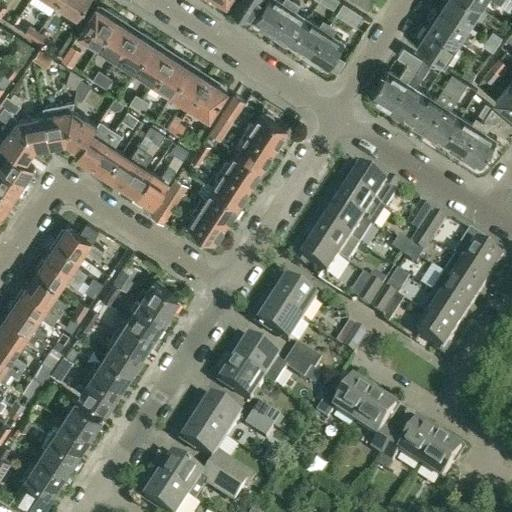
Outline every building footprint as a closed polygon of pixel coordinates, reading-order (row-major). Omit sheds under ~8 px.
[(89,0),(59,0),(58,2),(79,16),(89,0)] [(261,0),(233,0),(230,6),(250,18),(261,0)] [(266,0),(253,20),(272,32),(292,0),(283,0),(282,2),(279,0),(266,0)] [(292,0),(272,32),(291,44),(307,18),(296,11),(300,4),(294,0),(292,0)] [(342,1),(340,0),(318,0),(319,0),(324,0),(335,7),(334,8),(337,10),(342,1)] [(356,0),(368,8),(373,0),(356,0)] [(473,0),(446,0),(442,7),(468,24),(481,5),(473,0)] [(343,18),(350,6),(343,2),(336,13),(343,18)] [(79,33),(98,46),(117,17),(97,5),(79,33)] [(442,7),(429,26),(456,43),(468,24),(442,7)] [(135,29),(117,17),(98,46),(108,52),(105,55),(115,61),(135,29)] [(291,44),(309,56),(329,23),(323,19),(319,25),(307,18),(291,44)] [(345,42),(333,34),(337,27),(329,23),(309,56),(329,68),(345,42)] [(35,39),(40,31),(31,25),(25,33),(35,39)] [(417,46),(443,63),(456,43),(429,26),(417,46)] [(154,41),(135,29),(115,61),(123,66),(125,63),(136,70),(154,41)] [(498,43),(502,36),(494,30),(489,37),(498,43)] [(40,31),(35,39),(44,45),(49,37),(40,31)] [(497,44),(488,38),(483,45),(492,51),(497,44)] [(3,67),(6,69),(4,72),(13,78),(20,69),(19,69),(36,47),(24,40),(3,67)] [(136,70),(154,82),(173,53),(154,41),(136,70)] [(388,69),(371,95),(389,107),(422,57),(404,45),(398,55),(408,61),(398,76),(388,69)] [(46,68),(54,58),(48,54),(48,53),(40,48),(32,58),(46,68)] [(69,49),(63,59),(70,64),(76,54),(69,49)] [(154,82),(172,93),(191,65),(173,53),(154,82)] [(337,55),(329,68),(338,72),(345,60),(337,55)] [(389,107),(408,119),(425,92),(414,86),(430,62),(422,57),(389,107)] [(506,63),(500,58),(498,57),(491,66),(498,72),(506,63)] [(209,77),(191,65),(172,93),(182,99),(179,103),(189,109),(209,77)] [(472,81),(477,72),(468,66),(462,75),(472,81)] [(484,90),(498,72),(491,66),(477,85),(484,90)] [(93,79),(100,84),(107,73),(99,69),(93,79)] [(100,84),(107,89),(114,78),(107,73),(100,84)] [(435,99),(425,92),(408,119),(425,130),(459,77),(452,73),(435,99)] [(210,118),(229,89),(209,77),(189,109),(197,114),(199,110),(210,118)] [(425,130),(444,142),(460,116),(450,109),(467,82),(459,77),(425,130)] [(81,80),(77,87),(84,91),(88,85),(81,80)] [(495,100),(511,113),(511,83),(510,82),(495,100)] [(130,103),(138,107),(144,98),(136,93),(130,103)] [(234,93),(221,114),(233,122),(246,101),(234,93)] [(22,105),(7,94),(0,103),(5,106),(5,105),(11,109),(17,118),(16,113),(22,105)] [(124,103),(115,97),(109,107),(114,110),(120,109),(124,103)] [(138,107),(144,112),(150,102),(144,98),(138,107)] [(51,146),(65,143),(72,109),(74,100),(43,106),(45,115),(51,146)] [(492,105),(486,102),(479,113),(484,117),(492,105)] [(3,127),(9,132),(1,144),(35,166),(36,165),(28,160),(36,148),(18,120),(17,120),(17,118),(11,109),(5,105),(5,106),(0,112),(0,115),(7,121),(3,127)] [(505,135),(511,126),(511,122),(492,105),(484,117),(482,120),(481,121),(461,153),(481,165),(497,139),(487,133),(491,126),(505,135)] [(76,154),(77,155),(97,125),(74,109),(72,109),(65,143),(67,142),(79,150),(76,154)] [(134,127),(138,120),(140,118),(128,110),(122,120),(134,127)] [(251,119),(244,129),(275,149),(289,128),(263,112),(256,122),(251,119)] [(167,127),(175,132),(181,121),(183,118),(175,114),(167,127)] [(221,114),(209,132),(221,140),(233,122),(221,114)] [(36,148),(51,146),(45,115),(18,120),(36,148)] [(444,142),(461,153),(481,121),(482,120),(476,116),(471,123),(460,116),(444,142)] [(77,155),(92,166),(116,130),(101,120),(97,125),(77,155)] [(175,132),(181,135),(187,125),(181,121),(175,132)] [(151,125),(150,127),(145,134),(153,139),(159,131),(159,130),(151,125)] [(244,141),(237,151),(263,168),(275,149),(244,129),(239,138),(244,141)] [(92,166),(107,176),(124,151),(115,145),(123,134),(116,130),(92,166)] [(159,131),(153,139),(159,143),(165,134),(159,131)] [(107,176),(123,186),(146,150),(149,145),(142,140),(131,156),(124,151),(107,176)] [(203,141),(197,152),(205,158),(212,147),(203,141)] [(178,142),(177,143),(172,151),(184,159),(190,150),(178,142)] [(0,143),(0,164),(25,181),(35,166),(1,144),(0,143)] [(123,186),(137,196),(154,170),(146,164),(153,153),(146,150),(123,186)] [(227,157),(220,167),(251,187),(263,168),(237,151),(231,160),(227,157)] [(197,152),(192,160),(200,166),(205,158),(197,152)] [(180,166),(178,165),(172,161),(163,175),(154,170),(137,196),(148,203),(144,210),(150,214),(171,181),(180,166)] [(0,185),(15,196),(25,181),(0,164),(0,185)] [(355,176),(348,187),(385,210),(401,186),(390,178),(386,184),(356,165),(351,173),(355,176)] [(220,178),(213,188),(239,205),(251,187),(220,167),(215,175),(220,178)] [(189,185),(177,177),(176,177),(169,187),(182,196),(189,185)] [(0,207),(5,211),(15,196),(0,185),(0,207)] [(165,224),(182,196),(169,187),(151,216),(165,224)] [(337,196),(332,202),(373,229),(385,210),(348,187),(341,198),(337,196)] [(203,194),(196,204),(226,224),(239,205),(213,188),(208,197),(203,194)] [(321,220),(360,246),(371,229),(372,230),(373,229),(332,202),(328,209),(332,212),(325,223),(321,220)] [(433,211),(420,203),(407,225),(419,232),(433,211)] [(188,226),(214,243),(226,224),(196,204),(191,212),(195,215),(188,226)] [(421,234),(431,241),(432,242),(446,220),(434,212),(420,234),(421,234)] [(320,230),(313,241),(348,264),(360,246),(321,220),(316,227),(320,230)] [(99,231),(87,223),(81,232),(69,224),(58,239),(82,256),(87,248),(99,256),(104,249),(92,241),(99,231)] [(494,246),(470,231),(454,256),(491,279),(498,268),(502,271),(507,263),(490,252),(494,246)] [(431,241),(421,234),(420,234),(419,233),(412,245),(408,251),(420,259),(431,241)] [(396,243),(408,251),(412,245),(400,237),(396,243)] [(58,239),(48,254),(83,279),(88,272),(77,264),(82,256),(58,239)] [(327,277),(339,259),(348,265),(348,264),(313,241),(306,253),(302,250),(297,257),(327,277)] [(404,257),(408,251),(396,243),(392,250),(404,257)] [(420,259),(408,251),(404,257),(416,265),(420,259)] [(48,254),(38,269),(62,286),(67,278),(78,286),(83,279),(48,254)] [(464,263),(453,280),(483,300),(487,293),(483,291),(491,279),(454,256),(464,263)] [(129,260),(114,281),(122,286),(122,287),(127,290),(142,269),(129,260)] [(38,269),(28,284),(64,309),(68,302),(56,294),(62,286),(38,269)] [(370,279),(371,280),(371,279),(383,286),(387,280),(374,272),(370,279)] [(483,301),(483,300),(453,280),(453,281),(444,275),(432,294),(434,295),(434,294),(471,318),(476,311),(472,309),(479,298),(483,301)] [(282,289),(273,303),(302,322),(317,299),(283,278),(278,286),(282,289)] [(100,290),(105,284),(98,279),(93,285),(100,290)] [(143,286),(137,296),(168,316),(181,296),(155,279),(148,289),(143,286)] [(371,280),(357,300),(370,308),(384,287),(383,286),(371,279),(371,280)] [(114,281),(107,291),(115,296),(122,287),(122,286),(114,281)] [(390,283),(386,289),(396,296),(399,297),(403,291),(390,283)] [(28,284),(18,299),(53,324),(64,309),(28,284)] [(95,297),(100,290),(93,285),(88,292),(95,297)] [(385,288),(371,309),(383,316),(385,322),(389,325),(394,317),(386,312),(396,296),(386,289),(385,288)] [(467,325),(471,318),(434,294),(434,295),(423,312),(430,317),(456,333),(463,323),(467,325)] [(136,308),(130,317),(156,334),(168,316),(137,296),(131,305),(136,308)] [(18,299),(8,314),(43,339),(43,338),(48,332),(36,324),(41,316),(53,324),(18,299)] [(73,316),(80,320),(90,306),(81,299),(70,314),(73,316)] [(289,344),(290,342),(302,322),(273,303),(265,316),(261,314),(255,322),(289,344)] [(101,312),(95,309),(93,307),(87,316),(95,321),(101,312)] [(8,314),(0,324),(0,330),(21,345),(26,338),(38,346),(42,349),(47,341),(43,338),(43,339),(8,314)] [(80,320),(73,316),(65,328),(71,332),(80,320)] [(89,331),(95,321),(87,316),(81,325),(89,331)] [(118,324),(113,332),(144,353),(156,334),(130,317),(123,327),(118,324)] [(448,345),(456,333),(430,317),(417,335),(447,355),(452,348),(448,345)] [(342,347),(354,355),(355,355),(368,334),(356,326),(342,347)] [(0,330),(0,352),(23,369),(28,362),(16,354),(21,345),(0,330)] [(111,346),(106,354),(132,371),(144,353),(113,332),(107,343),(111,346)] [(278,358),(245,337),(240,345),(244,348),(235,362),(264,380),(264,381),(275,387),(287,369),(305,380),(311,369),(291,356),(284,366),(277,361),(278,358)] [(61,350),(65,344),(58,339),(53,346),(60,351),(61,350)] [(298,345),(297,346),(291,356),(311,369),(315,371),(322,360),(298,345)] [(64,353),(61,350),(60,351),(53,346),(44,360),(54,368),(59,359),(64,353)] [(80,351),(72,346),(66,355),(74,360),(80,351)] [(0,352),(0,374),(10,382),(15,374),(18,376),(23,369),(0,352)] [(94,361),(89,370),(120,390),(132,371),(106,354),(99,364),(94,361)] [(47,378),(54,368),(44,360),(33,376),(41,381),(41,380),(44,375),(47,378)] [(251,401),(264,381),(264,380),(235,362),(227,375),(223,373),(217,381),(250,403),(251,401)] [(57,364),(51,373),(61,379),(67,371),(57,364)] [(107,410),(108,409),(120,390),(89,370),(82,379),(87,382),(80,393),(107,410)] [(0,374),(0,396),(2,398),(7,391),(4,390),(10,382),(0,374)] [(31,396),(41,381),(33,376),(23,391),(31,396)] [(334,411),(356,425),(375,395),(361,387),(364,382),(356,377),(341,400),(330,392),(319,409),(317,413),(328,420),(334,411)] [(49,381),(43,390),(50,395),(57,386),(49,381)] [(21,412),(31,396),(23,391),(13,406),(21,412)] [(72,395),(72,396),(65,406),(70,409),(64,418),(91,435),(104,415),(72,395)] [(356,425),(377,438),(370,449),(382,456),(396,434),(386,427),(400,405),(391,400),(389,404),(375,395),(356,425)] [(241,417),(207,396),(202,404),(206,406),(197,420),(226,439),(241,417)] [(260,403),(258,405),(253,414),(273,428),(281,416),(260,403)] [(8,414),(3,421),(4,421),(11,427),(21,412),(13,406),(8,414)] [(39,414),(31,408),(24,419),(32,424),(39,414)] [(253,414),(247,424),(246,425),(266,439),(273,428),(253,414)] [(53,425),(47,434),(79,454),(91,435),(64,418),(57,428),(53,425)] [(26,433),(32,424),(24,419),(12,436),(19,440),(25,432),(26,433)] [(399,453),(420,467),(439,437),(426,429),(428,424),(420,419),(407,440),(396,434),(382,456),(392,463),(399,453)] [(185,431),(179,440),(212,461),(207,469),(239,489),(242,491),(245,493),(254,478),(217,454),(226,439),(197,420),(189,434),(185,431)] [(0,440),(1,442),(11,427),(4,421),(4,422),(0,427),(0,440)] [(442,433),(439,437),(420,467),(442,481),(464,447),(456,442),(442,433)] [(45,447),(40,455),(67,473),(79,454),(47,434),(41,444),(45,447)] [(222,449),(238,459),(247,445),(231,435),(222,449)] [(12,449),(4,444),(0,449),(0,456),(11,463),(12,462),(5,458),(12,449)] [(29,462),(23,471),(55,491),(67,473),(40,455),(33,465),(29,462)] [(168,465),(159,479),(196,503),(205,487),(233,505),(242,491),(239,489),(207,469),(203,476),(169,455),(164,463),(168,465)] [(0,480),(11,463),(0,456),(0,480)] [(381,458),(378,466),(388,473),(392,464),(381,458)] [(42,511),(55,491),(23,471),(17,481),(22,484),(15,494),(42,511)] [(161,511),(193,511),(198,504),(196,503),(159,479),(151,493),(147,490),(141,499),(161,511)]
